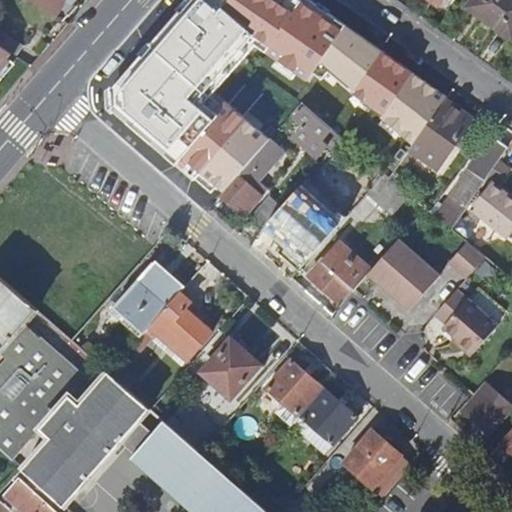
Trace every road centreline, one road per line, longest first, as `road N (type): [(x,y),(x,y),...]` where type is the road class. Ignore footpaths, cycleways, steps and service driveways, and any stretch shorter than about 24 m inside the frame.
road 1 (residential): [(48,93),(511,498)]
road 2 (residential): [(360,0),(511,106)]
road 3 (secondary): [(48,93),(130,0)]
